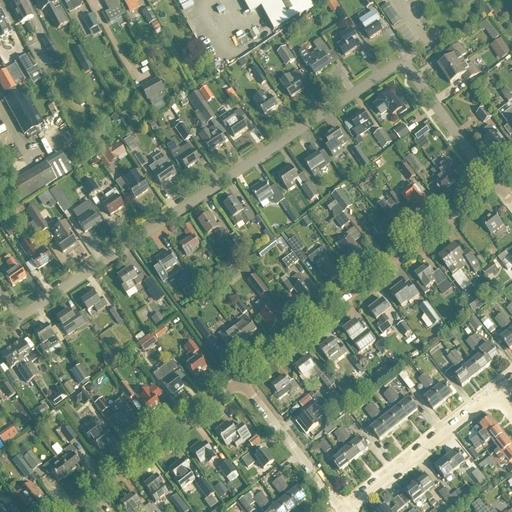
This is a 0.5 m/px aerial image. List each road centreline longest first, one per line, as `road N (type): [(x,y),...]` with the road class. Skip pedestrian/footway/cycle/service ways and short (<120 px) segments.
road 1 (residential): [(0,331),(392,69),(409,72),(495,185)]
road 2 (residential): [(238,382),(495,185)]
road 3 (residential): [(70,511),(238,382)]
road 4 (residential): [(503,400),(476,407),(348,511)]
road 5 (residential): [(340,511),(238,382)]
